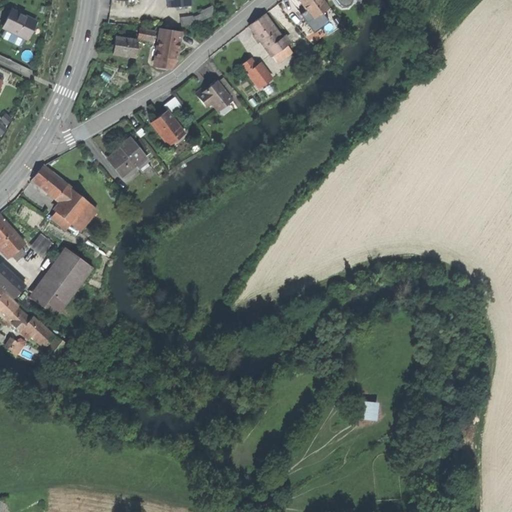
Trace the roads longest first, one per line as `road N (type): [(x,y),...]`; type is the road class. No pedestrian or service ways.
road 1 (residential): [(44,141),(69,141),(176,74),(263,0)]
road 2 (secondary): [(44,141),(80,47),(88,0)]
